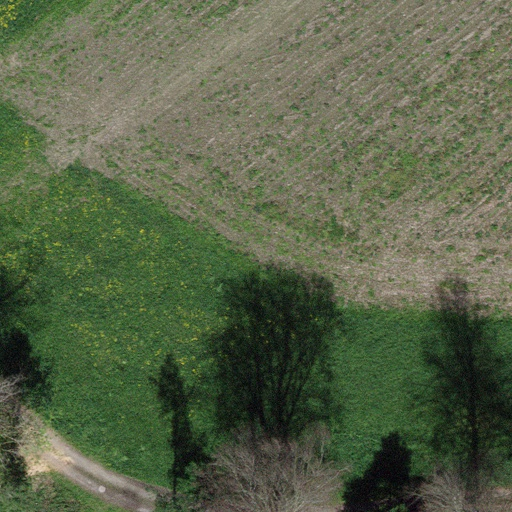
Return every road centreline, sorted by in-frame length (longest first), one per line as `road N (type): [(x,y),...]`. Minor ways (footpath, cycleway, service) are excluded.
road 1 (track): [(199,511),(0,412)]
road 2 (track): [(511,492),(338,511)]
